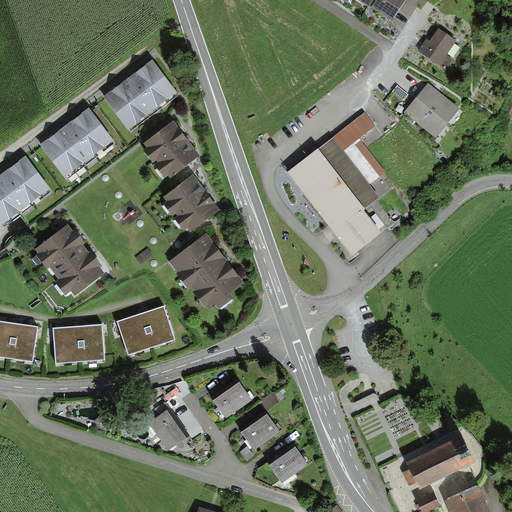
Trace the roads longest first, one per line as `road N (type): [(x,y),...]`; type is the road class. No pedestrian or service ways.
road 1 (residential): [(353,292),(275,200),(269,165),(380,73),(423,11)]
road 2 (secondary): [(179,0),(291,326)]
road 3 (residential): [(25,387),(40,422),(307,508)]
road 4 (tertiary): [(25,387),(115,383),(291,326)]
road 5 (track): [(0,158),(164,33)]
road 6 (secondary): [(291,326),(342,465),(373,511)]
road 7 (unclassified): [(511,181),(470,189),(353,292)]
